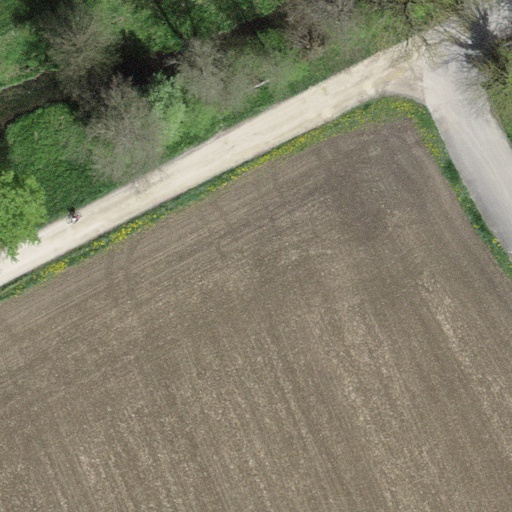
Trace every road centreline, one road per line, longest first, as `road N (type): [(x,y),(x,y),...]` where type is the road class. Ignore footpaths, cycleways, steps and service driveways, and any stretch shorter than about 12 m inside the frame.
road 1 (track): [(0,267),(431,45)]
road 2 (unclassified): [(511,199),(431,45),(511,3)]
